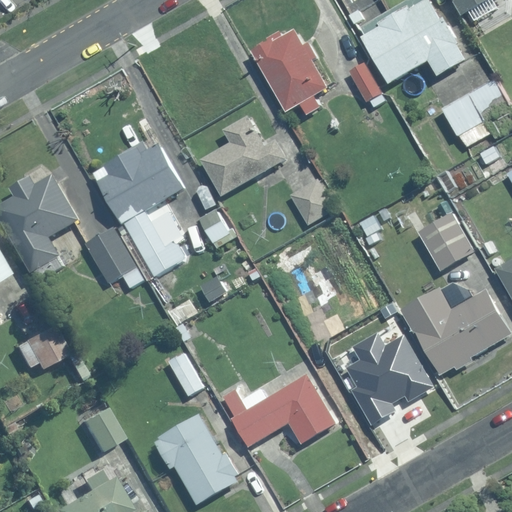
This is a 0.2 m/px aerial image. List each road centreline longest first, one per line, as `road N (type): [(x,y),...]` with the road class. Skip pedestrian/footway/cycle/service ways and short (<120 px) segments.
road 1 (residential): [(360,511),(511,425)]
road 2 (residential): [(0,86),(148,0)]
